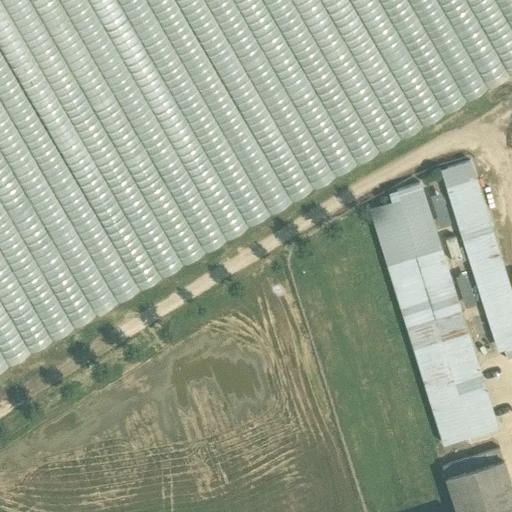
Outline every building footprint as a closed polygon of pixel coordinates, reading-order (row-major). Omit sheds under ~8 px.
[(511,0),(0,0),(0,355),(511,80),(511,0)] [(446,169),(501,345),(511,341),(511,277),(476,160),(446,169)] [(454,259),(469,254),(446,184),(442,185),(457,230),(446,234),(454,259)] [(499,425),(425,188),(371,205),(444,442),(499,425)] [(511,511),(511,485),(503,459),(447,477),(458,511),(511,511)]
